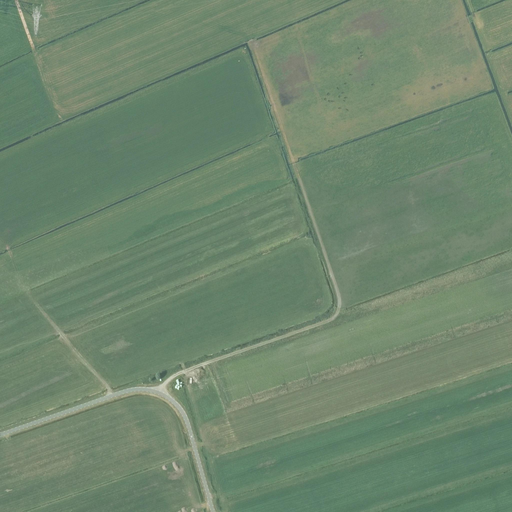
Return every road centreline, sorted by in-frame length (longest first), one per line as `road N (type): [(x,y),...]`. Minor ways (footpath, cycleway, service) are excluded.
road 1 (track): [(250,37),(338,313),(171,376),(157,392)]
road 2 (unclassified): [(212,511),(186,420),(157,392),(127,390),(0,436)]
